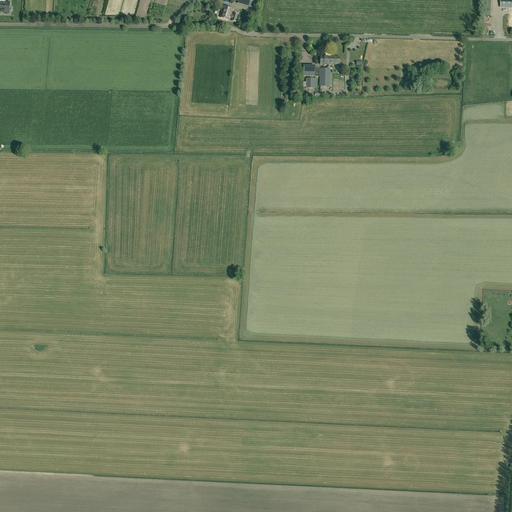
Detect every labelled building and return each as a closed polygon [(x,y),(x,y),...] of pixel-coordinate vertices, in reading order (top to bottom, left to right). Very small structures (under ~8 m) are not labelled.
[(258,0),(241,0),(240,5),(256,9),(258,0)] [(4,12),(9,12),(9,3),(5,3),(5,2),(2,2),(0,1),(0,12),(1,12),(1,13),(4,13),(4,12)] [(231,21),(236,22),(238,14),(233,13),(233,15),(231,15),(233,9),(223,6),(220,17),(229,20),(230,18),(232,19),(231,21)] [(320,65),(328,65),(328,59),(329,59),(329,56),(320,56),(320,65)] [(333,57),(333,56),(329,56),(329,59),(328,59),(328,65),(330,65),(330,64),(339,64),(339,57),(333,57)] [(315,66),(303,65),(302,76),(315,77),(315,66)] [(319,68),(319,86),(329,86),(330,69),(319,68)] [(316,78),(305,78),(305,88),(316,88),(316,78)]
